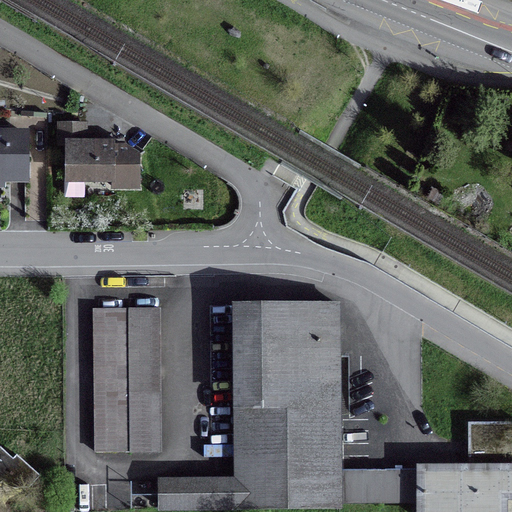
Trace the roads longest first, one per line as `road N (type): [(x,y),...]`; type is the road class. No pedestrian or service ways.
road 1 (residential): [(273,246),(270,209),(255,181),(0,34)]
road 2 (residential): [(0,253),(273,246)]
road 3 (residential): [(511,366),(372,278),(273,246)]
road 4 (secondary): [(511,49),(381,0)]
